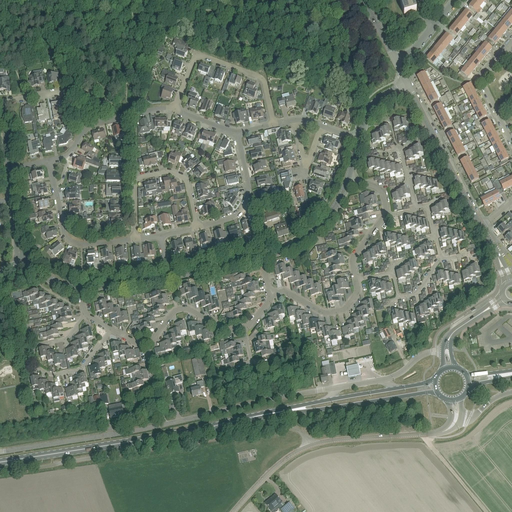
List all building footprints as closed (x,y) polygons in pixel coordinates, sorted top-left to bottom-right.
[(399,0),(404,15),(417,12),(416,11),(415,12),(411,0),(399,0)] [(474,0),(473,2),(480,7),(482,9),(486,5),(484,3),(480,0),(474,0)] [(476,12),(480,7),(473,2),(469,7),(476,12)] [(466,10),(462,15),(469,21),(473,16),(470,14),(466,10)] [(458,20),(465,26),(469,21),(462,15),(458,20)] [(507,30),(511,25),(504,19),(500,24),(507,30)] [(458,20),(453,25),(460,31),(465,26),(458,20)] [(500,24),(496,29),(503,35),(507,30),(500,24)] [(460,31),(453,25),(449,30),(453,33),(456,36),(460,31)] [(499,40),(503,35),(496,29),(492,34),(499,40)] [(491,33),(490,32),(488,35),(490,37),(488,39),(495,45),(499,40),(492,34),(491,33)] [(453,40),(450,37),(446,34),(442,39),(449,45),(453,40)] [(442,39),(438,44),(445,50),(449,45),(442,39)] [(184,51),(185,47),(187,46),(188,44),(178,40),(177,43),(175,49),(177,49),(176,52),(177,52),(176,55),(184,59),(185,57),(186,57),(188,52),(184,51)] [(492,49),(488,45),(485,43),(481,48),(488,53),(492,49)] [(434,49),(441,54),(445,50),(438,44),(434,49)] [(488,53),(481,48),(479,46),(475,51),(477,53),(484,58),(488,53)] [(434,49),(430,53),(437,59),(441,54),(434,49)] [(430,62),(433,64),(437,59),(430,53),(426,58),(430,62)] [(484,58),(477,53),(473,57),(480,63),(484,58)] [(476,68),(480,63),(473,57),(469,62),(476,68)] [(176,59),(172,58),(171,61),(174,63),(172,69),(180,72),(183,64),(175,61),(176,59)] [(463,65),(465,67),(472,73),(476,68),(469,62),(466,60),(463,65)] [(211,78),(213,72),(209,70),(210,68),(201,64),(200,67),(198,71),(207,75),(203,88),(207,89),(211,78)] [(472,73),(465,67),(461,72),(468,78),(472,73)] [(31,81),(28,82),(28,87),(32,86),(32,87),(39,86),(39,83),(41,83),(44,82),(45,82),(43,75),(43,71),(39,71),(39,73),(34,74),(34,76),(30,77),(31,81)] [(175,86),(178,78),(173,77),(175,73),(168,71),(166,78),(166,79),(167,79),(166,82),(175,86)] [(213,72),(211,78),(215,80),(221,83),(224,75),(225,74),(224,73),(219,71),(218,71),(217,73),(213,72)] [(427,78),(425,72),(417,76),(420,82),(427,78)] [(53,74),(47,75),(49,84),(56,83),(55,82),(60,81),(58,73),(53,74)] [(232,76),(230,82),(226,81),(222,92),(224,92),(226,93),(229,84),(235,86),(236,84),(240,85),(242,79),(238,78),(236,77),(234,77),(232,76)] [(2,77),(2,80),(0,80),(0,90),(7,90),(7,88),(10,88),(10,83),(9,77),(2,77)] [(420,82),(423,87),(430,83),(427,78),(420,82)] [(254,98),(257,92),(253,91),(255,84),(249,82),(246,90),(249,92),(247,96),(254,98)] [(423,87),(425,92),(433,89),(436,87),(433,82),(430,83),(423,87)] [(172,88),(163,84),(161,88),(165,89),(161,98),(166,99),(167,98),(170,99),(173,92),(171,91),(172,88)] [(471,84),(466,86),(463,88),(466,93),(473,89),(471,84)] [(436,94),(433,89),(425,92),(428,98),(436,94)] [(476,95),(473,89),(466,93),(469,98),(476,95)] [(192,100),(189,106),(196,109),(198,104),(199,100),(196,99),(197,95),(190,92),(188,99),(192,100)] [(438,99),(439,99),(439,98),(441,97),(439,92),(436,94),(428,98),(431,103),(438,99)] [(439,99),(441,102),(451,96),(449,92),(445,94),(446,95),(441,97),(439,98),(439,99)] [(296,106),(293,96),(293,94),(289,95),(290,97),(283,99),(278,100),(280,106),(286,105),(287,108),(296,106)] [(469,98),(471,104),(479,100),(476,95),(469,98)] [(327,96),(324,103),(321,110),(325,111),(323,116),(327,118),(327,117),(333,119),(335,114),(334,114),(336,110),(327,106),(330,97),(327,96)] [(309,111),(317,114),(320,106),(315,104),(316,100),(310,97),(307,105),(311,106),(309,111)] [(209,113),(213,103),(205,100),(206,99),(202,98),(200,103),(204,104),(201,111),(209,113)] [(474,109),(482,105),(479,100),(471,104),(474,109)] [(62,102),(51,103),(54,119),(64,117),(64,114),(58,115),(57,108),(63,107),(62,102)] [(37,109),(39,121),(46,120),(46,119),(49,118),(48,111),(46,112),(45,104),(40,105),(41,109),(37,109)] [(436,113),(444,110),(441,104),(433,108),(436,113)] [(35,112),(31,113),(30,106),(29,107),(29,105),(25,106),(25,107),(23,108),(22,110),(23,113),(24,115),(24,118),(24,121),(29,121),(29,123),(33,122),(33,124),(37,124),(35,112)] [(484,111),(482,105),(474,109),(477,115),(484,111)] [(227,117),(230,108),(226,107),(226,108),(223,107),(222,109),(218,108),(215,116),(222,118),(223,116),(227,117)] [(259,118),(263,117),(261,108),(250,110),(252,120),(259,119),(259,118)] [(439,119),(449,113),(447,108),(444,110),(436,113),(439,119)] [(243,118),(247,117),(245,109),(240,110),(241,113),(233,114),(234,119),(235,119),(236,124),(244,122),(243,118)] [(487,116),(484,111),(477,115),(474,116),(476,121),(478,120),(478,121),(480,120),(487,116)] [(347,125),(351,115),(345,113),(344,113),(340,112),(338,119),(342,121),(341,123),(347,125)] [(439,119),(442,124),(449,120),(452,119),(450,113),(449,113),(439,119)] [(394,128),(394,131),(398,130),(400,129),(399,127),(400,127),(399,124),(401,123),(401,120),(400,118),(395,119),(396,122),(393,122),(394,128)] [(159,132),(161,132),(161,119),(155,119),(155,122),(151,122),(152,128),(152,131),(153,131),(154,130),(155,130),(155,129),(155,128),(158,128),(158,129),(159,129),(159,132)] [(168,119),(161,119),(161,132),(164,132),(164,129),(164,130),(165,128),(171,128),(172,122),(168,122),(168,119)] [(406,119),(401,120),(401,123),(399,124),(400,127),(399,127),(400,129),(405,128),(408,127),(408,124),(407,124),(406,119)] [(146,133),(150,132),(147,120),(140,121),(141,126),(138,127),(140,133),(145,132),(146,133)] [(444,130),(449,127),(452,126),(449,120),(442,124),(444,130)] [(176,121),(175,125),(173,129),(176,130),(175,134),(181,136),(184,130),(181,129),(183,123),(176,121)] [(489,121),(485,123),(482,124),(485,130),(492,126),(489,121)] [(67,144),(69,141),(68,137),(69,136),(71,135),(71,136),(72,136),(69,124),(64,125),(65,125),(65,126),(68,129),(66,132),(64,135),(57,137),(59,146),(67,144)] [(384,133),(386,139),(388,139),(387,136),(390,136),(389,132),(391,132),(389,124),(384,126),(385,128),(380,129),(381,131),(382,134),(384,133)] [(187,130),(186,133),(184,133),(182,136),(187,138),(188,134),(194,137),(195,133),(197,128),(189,125),(187,130)] [(114,127),(113,127),(114,132),(115,136),(118,136),(118,140),(119,143),(125,142),(125,138),(125,132),(121,133),(120,126),(116,127),(116,126),(114,126),(113,127),(114,127)] [(495,131),(492,126),(485,130),(487,135),(495,131)] [(94,140),(99,139),(106,138),(105,134),(104,129),(97,131),(97,132),(93,133),(94,140)] [(458,129),(456,130),(454,131),(447,135),(449,140),(457,136),(460,135),(458,129)] [(206,145),(210,134),(206,133),(207,131),(204,130),(203,134),(200,133),(197,139),(201,140),(204,141),(203,144),(206,145)] [(279,139),(277,140),(278,147),(289,145),(288,141),(291,141),(290,134),(287,134),(286,131),(278,132),(279,139)] [(376,132),(377,134),(377,137),(380,137),(381,142),(386,141),(386,139),(384,133),(382,134),(381,131),(376,132)] [(498,137),(495,131),(487,135),(490,141),(498,137)] [(210,133),(210,134),(206,145),(209,146),(210,142),(213,144),(216,145),(217,143),(219,139),(215,137),(217,134),(214,133),(214,135),(210,133)] [(55,140),(54,135),(54,134),(51,135),(51,137),(44,139),(44,141),(43,141),(45,152),(52,151),(51,147),(52,147),(53,146),(52,141),(55,140)] [(373,144),(381,142),(380,137),(377,137),(377,134),(372,135),(373,140),(372,140),(373,144)] [(263,146),(262,142),(261,136),(258,136),(248,138),(249,145),(254,144),(254,148),(263,146)] [(449,140),(452,145),(460,142),(457,136),(449,140)] [(500,142),(498,137),(490,141),(493,146),(500,142)] [(333,148),(337,149),(338,148),(339,143),(339,142),(336,141),(336,140),(331,138),(331,139),(326,138),(324,145),(327,146),(325,149),(332,151),(333,148)] [(40,142),(40,139),(38,140),(36,140),(36,141),(32,142),(31,141),(28,142),(30,152),(29,152),(29,153),(30,153),(31,155),(35,154),(39,153),(38,148),(41,147),(40,142)] [(225,150),(224,153),(225,156),(233,155),(231,145),(229,144),(230,143),(225,140),(223,142),(220,140),(216,148),(220,150),(221,148),(225,150)] [(452,145),(455,151),(463,147),(460,142),(452,145)] [(503,148),(500,142),(493,146),(489,148),(492,153),(496,152),(503,148)] [(89,153),(87,157),(92,160),(96,154),(92,152),(94,148),(86,143),(82,150),(89,153)] [(414,146),(414,149),(415,152),(418,151),(419,154),(423,153),(422,147),(419,148),(419,145),(414,146)] [(251,157),(252,158),(252,159),(262,157),(261,153),(263,153),(262,147),(255,149),(256,152),(251,153),(251,154),(251,155),(251,157)] [(466,152),(463,147),(455,151),(458,156),(466,152)] [(284,158),(294,156),(294,152),(293,153),(292,151),(289,152),(288,148),(279,150),(280,156),(283,155),(284,158)] [(496,152),(498,157),(506,153),(503,148),(496,152)] [(419,156),(419,154),(418,151),(415,152),(414,149),(410,150),(410,152),(411,155),(413,154),(414,157),(419,156)] [(160,151),(158,151),(154,152),(154,153),(149,154),(152,166),(155,166),(154,165),(158,165),(157,161),(159,161),(159,160),(164,159),(164,151),(160,152),(160,151)] [(180,161),(181,156),(182,154),(176,152),(175,155),(171,154),(168,162),(174,165),(176,160),(180,161)] [(323,163),(322,166),(326,167),(327,164),(331,165),(333,158),(331,157),(332,154),(325,152),(324,155),(321,154),(318,161),(323,163)] [(415,160),(414,157),(413,154),(411,155),(410,152),(405,153),(407,161),(415,160)] [(509,158),(506,153),(498,157),(501,162),(499,163),(501,166),(507,163),(507,162),(506,160),(509,159),(509,158)] [(110,156),(110,159),(110,166),(121,166),(121,160),(125,160),(125,154),(121,154),(121,157),(114,157),(114,156),(110,156)] [(152,166),(149,154),(149,157),(138,160),(140,166),(143,165),(143,166),(145,166),(145,167),(149,167),(152,166)] [(294,156),(284,158),(284,161),(282,162),(283,168),(291,166),(290,163),(295,162),(294,160),(295,160),(294,156)] [(190,167),(192,170),(197,165),(195,163),(198,160),(195,157),(192,160),(189,157),(182,164),(187,169),(189,166),(190,167)] [(460,161),(463,167),(471,163),(468,157),(460,161)] [(83,160),(79,159),(78,158),(78,159),(77,162),(75,161),(73,167),(78,169),(83,171),(84,169),(86,165),(85,164),(86,161),(90,163),(91,160),(85,158),(84,161),(83,160)] [(234,165),(235,165),(234,161),(229,162),(228,159),(218,161),(219,166),(224,165),(226,173),(235,171),(234,165)] [(376,164),(375,161),(375,159),(370,160),(371,163),(368,164),(369,169),(374,168),(373,165),(376,164)] [(263,168),(267,167),(265,161),(256,163),(257,166),(254,167),(255,173),(264,171),(263,168)] [(380,161),(375,161),(376,164),(373,165),(374,168),(374,171),(379,170),(379,166),(381,166),(381,163),(380,161)] [(203,170),(206,168),(201,163),(197,167),(199,169),(194,174),(199,179),(205,173),(203,170)] [(466,172),(474,168),(471,163),(463,167),(466,172)] [(328,175),(326,174),(327,173),(329,174),(331,169),(326,167),(322,166),(321,165),(320,169),(316,168),(314,175),(325,178),(327,179),(328,179),(329,176),(328,175)] [(401,165),(396,166),(397,170),(394,170),(395,173),(395,176),(403,174),(401,165)] [(466,172),(468,177),(476,173),(474,168),(466,172)] [(286,170),(279,172),(280,176),(281,175),(282,183),(284,182),(285,189),(289,188),(291,182),(289,173),(286,174),(286,170)] [(109,181),(121,181),(121,175),(119,175),(119,172),(117,172),(117,171),(107,171),(107,178),(107,181),(109,181)] [(36,173),(34,173),(32,174),(33,181),(44,178),(44,177),(43,174),(44,174),(44,173),(44,172),(43,172),(39,172),(36,172),(36,173)] [(69,181),(76,184),(79,185),(81,184),(82,181),(80,179),(82,174),(78,173),(77,176),(71,174),(69,181)] [(471,183),(476,181),(479,179),(476,173),(468,177),(471,183)] [(235,174),(230,175),(225,176),(225,180),(227,179),(229,186),(239,184),(238,179),(237,180),(236,177),(235,177),(235,174)] [(258,185),(260,186),(269,184),(269,185),(271,184),(270,180),(269,180),(268,175),(264,175),(264,178),(257,180),(258,185)] [(421,179),(422,179),(421,177),(416,178),(417,181),(414,181),(415,187),(420,186),(419,183),(422,182),(421,179)] [(166,191),(169,191),(172,190),(169,179),(164,180),(165,184),(161,185),(162,192),(166,191)] [(169,179),(172,190),(175,190),(175,193),(182,192),(180,185),(177,186),(177,184),(176,181),(170,182),(170,179),(169,179)] [(496,182),(495,182),(499,189),(502,187),(504,191),(509,188),(505,180),(500,183),(499,181),(496,182)] [(154,181),(150,182),(152,192),(155,191),(156,195),(162,193),(162,192),(161,185),(157,185),(156,181),(154,182),(154,181)] [(197,187),(198,193),(207,191),(206,187),(210,186),(209,181),(203,183),(204,185),(197,187)] [(322,188),(324,183),(318,181),(316,184),(311,182),(308,190),(314,192),(314,191),(318,192),(319,187),(322,188)] [(437,181),(432,182),(433,185),(430,185),(431,189),(430,189),(431,191),(439,189),(437,181)] [(142,197),(149,196),(149,197),(153,196),(152,192),(150,182),(146,183),(144,184),(145,189),(142,190),(142,197)] [(32,185),(33,188),(33,191),(35,191),(38,191),(39,195),(48,193),(46,185),(39,186),(38,183),(32,185)] [(112,196),(112,195),(117,195),(117,196),(121,196),(121,189),(117,189),(117,184),(106,185),(106,196),(112,196)] [(80,191),(79,186),(72,187),(72,191),(66,191),(66,199),(77,199),(77,195),(80,194),(80,191)] [(275,186),(271,187),(264,188),(265,192),(259,193),(260,197),(261,197),(262,200),(271,198),(270,193),(276,192),(275,186)] [(301,202),(303,202),(308,201),(307,193),(303,194),(302,186),(295,188),(297,198),(300,198),(301,202)] [(405,193),(405,196),(410,195),(409,189),(408,190),(407,187),(401,188),(401,190),(402,193),(405,193)] [(226,198),(227,199),(225,202),(233,207),(238,199),(236,198),(239,193),(238,189),(229,191),(229,193),(225,194),(226,198)] [(207,191),(198,193),(200,199),(206,197),(207,200),(213,199),(211,193),(213,192),(211,191),(210,191),(210,190),(207,191)] [(400,196),(401,199),(406,198),(405,196),(405,193),(402,193),(401,190),(396,191),(397,194),(398,197),(400,196)] [(491,194),(495,202),(501,199),(497,191),(491,194)] [(397,194),(392,195),(393,200),(396,199),(397,203),(402,202),(401,199),(400,196),(398,197),(397,194)] [(490,204),(495,202),(491,194),(486,197),(490,204)] [(360,201),(361,204),(377,201),(376,196),(370,198),(370,195),(360,197),(360,201)] [(45,200),(45,197),(35,199),(37,206),(39,205),(40,209),(49,207),(48,201),(45,202),(45,200)] [(484,207),(490,204),(486,197),(481,199),(484,207)] [(118,199),(113,199),(111,199),(111,204),(110,204),(110,208),(111,208),(111,211),(121,211),(121,204),(118,204),(118,199)] [(79,213),(83,213),(84,212),(84,205),(82,204),(81,205),(81,201),(73,202),(73,206),(70,206),(70,213),(75,213),(75,214),(79,213)] [(445,211),(449,210),(448,204),(447,204),(446,201),(440,203),(440,205),(441,205),(441,208),(444,207),(445,211)] [(211,211),(216,210),(214,202),(205,204),(206,208),(202,209),(203,216),(212,214),(211,211)] [(436,206),(436,208),(437,211),(440,211),(440,214),(441,216),(443,216),(442,213),(445,213),(445,211),(444,207),(441,208),(441,205),(440,205),(436,206)] [(182,211),(182,213),(178,214),(177,206),(172,207),(174,216),(176,216),(178,224),(182,223),(182,222),(188,221),(186,210),(182,211)] [(373,212),(372,207),(362,209),(357,210),(359,218),(362,217),(369,216),(368,213),(373,212)] [(300,222),(297,208),(292,209),(295,223),(300,222)] [(436,208),(431,209),(433,214),(434,214),(435,217),(441,216),(440,214),(440,211),(437,211),(436,208)] [(50,222),(50,221),(54,220),(52,213),(46,215),(45,212),(39,213),(40,218),(38,218),(39,223),(47,222),(50,222)] [(267,222),(272,220),(279,218),(278,216),(277,214),(277,212),(265,216),(267,222)] [(109,214),(109,220),(112,220),(112,227),(116,227),(116,225),(121,225),(121,218),(117,218),(117,214),(109,214)] [(164,226),(171,225),(169,215),(158,217),(160,223),(163,223),(164,226)] [(88,227),(87,220),(91,220),(91,216),(87,216),(76,217),(76,228),(88,227)] [(157,223),(156,217),(150,218),(150,219),(145,220),(146,224),(144,224),(145,229),(152,228),(152,226),(155,226),(154,223),(157,223)] [(406,227),(411,226),(410,222),(413,222),(412,219),(412,217),(405,218),(406,221),(404,221),(406,227)] [(346,224),(347,229),(362,226),(361,221),(356,222),(355,219),(350,220),(349,220),(350,223),(346,224)] [(425,230),(426,229),(429,229),(427,220),(422,221),(423,224),(420,225),(421,228),(421,230),(422,234),(426,233),(425,230)] [(256,229),(256,227),(254,222),(249,223),(249,221),(242,223),(244,231),(250,230),(250,231),(256,229)] [(497,229),(502,235),(504,233),(509,229),(510,231),(511,229),(511,228),(511,222),(509,225),(510,227),(507,229),(503,224),(497,229)] [(289,234),(286,223),(281,224),(279,224),(279,225),(275,226),(278,237),(289,234)] [(49,227),(44,228),(42,228),(43,234),(46,234),(46,235),(47,235),(48,239),(53,238),(53,237),(57,236),(56,229),(49,230),(49,227)] [(236,237),(237,239),(243,237),(242,234),(241,230),(237,230),(236,227),(228,229),(231,239),(236,237)] [(511,228),(511,229),(510,231),(509,229),(504,233),(502,235),(504,233),(507,236),(505,238),(510,243),(511,241),(511,228)] [(447,240),(446,238),(446,235),(449,234),(448,231),(447,229),(441,230),(442,233),(440,233),(442,241),(447,240)] [(225,245),(229,244),(226,232),(223,233),(222,230),(214,233),(216,241),(223,239),(225,245)] [(342,234),(343,239),(353,237),(359,236),(358,232),(358,231),(348,234),(348,233),(342,234)] [(459,236),(458,233),(458,231),(453,232),(454,235),(451,236),(451,239),(452,241),(457,240),(456,237),(459,236)] [(463,232),(458,233),(459,236),(456,237),(457,240),(457,243),(462,241),(461,238),(464,238),(463,232)] [(207,244),(208,247),(208,248),(213,246),(211,239),(208,240),(207,234),(200,236),(201,240),(200,240),(201,245),(207,244)] [(392,239),(392,236),(391,234),(386,235),(387,237),(384,238),(385,244),(390,243),(391,243),(390,239),(392,239)] [(338,240),(339,245),(340,248),(344,247),(345,247),(350,246),(349,243),(354,242),(353,237),(343,239),(338,240)] [(410,242),(408,242),(407,237),(402,238),(403,241),(400,242),(401,245),(401,247),(406,246),(411,245),(410,242)] [(192,242),(193,242),(192,239),(185,240),(187,249),(190,248),(191,252),(198,250),(197,244),(193,245),(192,242)] [(50,244),(44,249),(47,252),(50,250),(55,257),(64,249),(58,242),(52,247),(51,246),(50,244)] [(173,252),(174,255),(180,254),(179,250),(180,250),(184,249),(182,243),(178,244),(178,242),(171,243),(173,252)] [(428,249),(429,254),(431,254),(430,252),(433,251),(432,245),(429,246),(429,243),(424,244),(424,246),(425,246),(425,249),(428,249)] [(381,253),(382,255),(386,255),(386,252),(385,247),(382,247),(381,244),(376,245),(377,248),(378,251),(381,250),(381,253)] [(143,251),(144,254),(144,259),(148,259),(147,257),(151,256),(150,255),(154,255),(154,256),(156,256),(155,249),(154,249),(153,246),(146,246),(147,250),(143,251)] [(420,247),(420,250),(421,253),(424,252),(424,255),(429,254),(428,249),(425,249),(425,246),(424,246),(420,247)] [(132,259),(137,258),(141,258),(140,247),(134,248),(134,251),(131,251),(132,259)] [(376,253),(377,257),(381,256),(382,256),(382,255),(381,253),(381,250),(378,251),(377,248),(372,249),(372,251),(373,251),(373,254),(376,253)] [(128,259),(128,258),(127,253),(124,253),(123,249),(116,249),(117,258),(121,257),(121,260),(128,259)] [(72,260),(75,261),(77,257),(76,256),(78,252),(71,250),(70,252),(67,251),(62,262),(70,265),(72,260)] [(113,261),(113,260),(112,255),(109,255),(109,250),(104,251),(104,250),(101,251),(101,254),(98,254),(98,256),(99,259),(99,264),(107,263),(107,261),(113,261)] [(416,256),(417,256),(417,259),(420,258),(420,259),(425,257),(424,255),(424,252),(421,253),(420,250),(415,251),(416,256)] [(87,264),(93,264),(93,265),(94,266),(94,267),(98,270),(100,270),(100,266),(99,264),(99,259),(95,259),(95,251),(88,252),(88,256),(87,256),(88,260),(87,260),(87,264)] [(378,259),(377,257),(376,253),(373,254),(373,251),(372,251),(368,252),(368,254),(369,257),(372,256),(373,260),(378,259)] [(322,260),(328,259),(327,259),(337,257),(336,252),(331,253),(321,255),(322,260)] [(362,261),(364,267),(366,267),(366,264),(368,264),(368,263),(373,262),(373,260),(372,256),(369,257),(368,254),(363,255),(364,260),(362,261)] [(328,259),(328,264),(338,262),(344,260),(343,255),(337,257),(327,259),(328,259)] [(409,262),(410,264),(410,267),(413,267),(414,270),(419,269),(418,263),(415,264),(414,261),(409,262)] [(415,272),(414,270),(413,267),(410,267),(410,264),(405,265),(406,267),(406,270),(409,270),(410,273),(415,272)] [(286,270),(285,265),(274,267),(276,275),(282,274),(287,273),(286,270)] [(475,273),(476,277),(482,276),(481,272),(480,273),(479,267),(476,268),(476,265),(471,266),(471,268),(472,270),(474,270),(475,273)] [(329,268),(326,269),(324,269),(326,277),(330,276),(333,276),(336,275),(335,272),(340,271),(339,266),(329,268)] [(401,268),(401,271),(402,274),(405,273),(406,276),(406,278),(406,279),(411,278),(410,273),(409,270),(406,270),(406,267),(401,268)] [(471,277),(472,280),(476,279),(476,277),(475,273),(474,270),(472,270),(471,268),(466,269),(467,271),(467,274),(470,273),(471,277)] [(292,269),(286,270),(287,273),(282,274),(283,279),(289,278),(294,277),(293,274),(292,270),(292,269)] [(299,273),(298,269),(292,270),(293,274),(294,277),(289,278),(290,283),(296,282),(301,281),(300,278),(299,273)] [(398,280),(406,279),(406,278),(406,276),(405,273),(402,274),(401,271),(396,272),(398,280)] [(444,274),(444,271),(438,273),(438,276),(437,276),(438,282),(443,281),(442,277),(445,277),(444,274)] [(472,281),(472,280),(471,277),(470,273),(467,274),(467,271),(462,272),(464,283),(472,281)] [(449,273),(444,274),(445,277),(442,277),(443,281),(443,283),(448,282),(447,278),(450,278),(450,275),(449,273)] [(233,275),(224,277),(224,280),(225,280),(230,281),(231,284),(232,284),(236,283),(246,280),(245,275),(240,276),(239,274),(233,275)] [(460,275),(455,276),(455,279),(452,279),(453,283),(454,285),(460,284),(459,280),(461,280),(460,275)] [(301,281),(296,282),(297,287),(303,286),(307,285),(307,282),(306,277),(300,278),(301,281)] [(344,289),(349,288),(348,282),(347,278),(343,279),(343,280),(337,282),(338,287),(339,290),(344,289)] [(233,289),(236,288),(237,287),(243,286),(253,284),(252,284),(251,279),(246,280),(236,283),(232,284),(232,288),(233,289)] [(369,285),(370,290),(369,290),(370,293),(370,294),(375,293),(375,292),(375,289),(374,286),(377,286),(376,282),(377,282),(376,280),(371,281),(372,284),(369,285)] [(313,281),(307,282),(307,285),(303,286),(304,291),(310,290),(315,289),(314,286),(313,281)] [(244,291),(259,288),(258,283),(252,284),(253,284),(243,286),(244,291)] [(387,283),(382,284),(382,287),(379,287),(380,291),(380,293),(385,292),(385,288),(388,288),(387,285),(387,283)] [(392,284),(387,285),(388,288),(385,288),(385,292),(386,294),(391,293),(390,290),(393,289),(392,284)] [(187,294),(192,294),(191,290),(190,285),(184,286),(184,289),(180,290),(181,295),(187,294)] [(315,289),(310,290),(311,295),(321,293),(320,285),(314,286),(315,289)] [(332,288),(332,289),(333,293),(334,296),(339,295),(345,294),(344,289),(339,290),(338,287),(332,288)] [(244,291),(244,296),(255,293),(260,292),(259,288),(244,291)] [(197,289),(191,290),(192,294),(187,294),(188,299),(194,298),(194,299),(199,298),(198,294),(197,289)] [(326,295),(327,294),(329,303),(340,301),(339,295),(334,296),(333,293),(332,289),(325,290),(326,295)] [(27,298),(30,297),(39,295),(38,290),(23,293),(24,298),(27,298)] [(145,295),(146,300),(152,299),(162,297),(162,296),(161,292),(145,295)] [(30,297),(27,298),(28,302),(31,302),(33,301),(36,301),(36,300),(46,298),(45,293),(39,295),(30,297)] [(199,298),(194,299),(195,303),(201,302),(206,301),(205,298),(204,293),(198,294),(199,298)] [(256,298),(255,293),(244,296),(239,297),(240,301),(240,302),(250,299),(256,298)] [(152,299),(153,303),(168,300),(167,295),(162,296),(162,297),(152,299)] [(433,296),(433,299),(434,299),(434,302),(437,301),(438,305),(442,304),(442,303),(441,298),(440,298),(439,295),(433,296)] [(51,297),(46,298),(36,300),(36,301),(33,301),(34,306),(39,305),(42,304),(52,302),(51,297)] [(211,297),(205,298),(206,301),(201,302),(202,307),(208,306),(213,305),(212,302),(211,297)] [(99,299),(100,302),(95,303),(97,312),(103,311),(107,310),(107,306),(106,301),(105,301),(105,298),(99,299)] [(235,303),(236,307),(246,305),(251,304),(250,299),(240,302),(240,301),(235,303)] [(429,300),(429,302),(430,302),(430,305),(433,304),(434,308),(438,307),(438,305),(437,301),(434,302),(434,299),(433,299),(429,300)] [(169,305),(168,300),(153,303),(154,308),(164,306),(169,305)] [(218,300),(212,302),(213,305),(208,306),(209,311),(220,309),(218,300)] [(42,304),(39,305),(40,310),(49,308),(48,308),(58,306),(58,305),(57,301),(52,302),(42,304)] [(361,303),(362,308),(367,307),(368,311),(368,310),(374,309),(372,301),(361,303)] [(424,303),(425,305),(425,308),(428,307),(429,311),(434,310),(434,308),(433,304),(430,305),(430,302),(429,302),(424,303)] [(49,313),(51,312),(55,311),(65,309),(64,304),(58,305),(58,306),(48,308),(49,308),(49,313)] [(113,305),(107,306),(107,310),(103,311),(104,316),(110,314),(114,314),(114,310),(113,307),(113,305)] [(119,305),(113,307),(114,310),(114,314),(110,314),(111,320),(117,318),(121,318),(120,314),(121,314),(120,309),(119,305)] [(247,310),(246,305),(236,307),(231,308),(231,313),(241,311),(247,310)] [(425,308),(425,305),(420,306),(420,308),(421,311),(424,311),(425,314),(425,316),(430,315),(429,313),(430,313),(429,311),(428,307),(425,308)] [(154,308),(148,309),(149,314),(159,312),(165,311),(164,306),(154,308)] [(272,308),(274,314),(278,313),(279,316),(279,319),(285,318),(285,315),(283,306),(272,308)] [(290,321),(296,320),(295,317),(295,314),(299,313),(299,312),(298,307),(288,309),(290,318),(290,321)] [(369,316),(368,310),(368,311),(367,307),(362,308),(357,309),(358,314),(358,315),(362,314),(363,317),(369,316)] [(55,311),(56,316),(71,313),(70,308),(65,309),(55,311)] [(420,317),(425,316),(425,314),(424,311),(421,311),(420,308),(416,309),(417,314),(420,314),(420,317)] [(231,313),(226,314),(227,319),(228,319),(229,322),(238,320),(237,317),(242,316),(241,311),(231,313)] [(301,330),(304,329),(302,321),(303,321),(302,318),(306,317),(306,316),(305,311),(299,312),(299,313),(295,314),(295,317),(296,320),(296,322),(297,325),(300,325),(301,330)] [(392,315),(393,320),(393,321),(398,320),(397,316),(400,316),(399,313),(399,311),(394,312),(395,314),(392,315)] [(149,314),(144,315),(145,320),(155,318),(160,317),(159,312),(149,314)] [(397,316),(398,320),(399,324),(403,323),(402,318),(405,317),(405,314),(404,312),(399,313),(400,316),(397,316)] [(121,318),(117,318),(118,324),(128,321),(127,313),(121,314),(120,314),(121,318)] [(268,315),(269,320),(273,319),(274,323),(280,322),(279,319),(279,316),(278,313),(274,314),(268,315)] [(409,313),(405,314),(405,317),(402,318),(403,323),(408,322),(408,319),(411,318),(410,315),(409,313)] [(365,326),(364,322),(363,317),(362,314),(358,315),(358,314),(352,316),(353,321),(358,320),(358,323),(359,327),(365,326)] [(303,321),(302,321),(304,329),(305,329),(310,328),(309,325),(309,322),(313,321),(313,320),(312,315),(306,316),(306,317),(302,318),(303,321)] [(269,329),(274,328),(275,328),(274,323),(273,319),(269,320),(263,321),(264,327),(268,326),(269,329)] [(319,319),(313,320),(313,321),(309,322),(309,325),(310,328),(310,330),(316,329),(316,326),(320,325),(320,324),(319,319)] [(354,330),(360,329),(359,327),(358,323),(358,320),(353,321),(347,322),(348,327),(353,327),(354,330)] [(180,332),(186,331),(184,322),(174,325),(175,330),(179,329),(180,332)] [(190,333),(196,332),(195,329),(200,328),(200,327),(198,322),(188,324),(190,333)] [(316,329),(317,334),(323,333),(324,333),(323,329),(327,329),(327,328),(326,323),(320,324),(320,325),(316,326),(316,329)] [(140,331),(140,334),(147,332),(146,330),(151,328),(150,324),(140,326),(135,327),(136,332),(140,331)] [(205,326),(200,327),(200,328),(195,329),(196,332),(197,337),(203,336),(202,333),(207,332),(206,331),(205,326)] [(333,327),(327,328),(327,329),(323,329),(324,333),(323,333),(324,338),(330,337),(330,333),(334,332),(333,327)] [(343,334),(344,334),(344,337),(349,336),(355,335),(354,330),(353,327),(348,327),(342,328),(343,334)] [(80,331),(81,336),(86,335),(87,338),(93,337),(91,329),(80,331)] [(169,331),(170,336),(175,336),(176,339),(176,342),(182,340),(180,332),(179,329),(175,330),(169,331)] [(397,349),(391,339),(392,338),(391,336),(387,329),(382,332),(383,333),(380,334),(384,342),(384,343),(386,346),(388,350),(389,349),(391,353),(397,349)] [(48,332),(42,333),(43,338),(47,338),(48,341),(54,339),(53,336),(59,335),(58,330),(48,333),(48,332)] [(212,330),(206,331),(207,332),(202,333),(203,336),(204,341),(210,340),(209,336),(214,335),(212,330)] [(330,337),(331,342),(342,340),(340,331),(334,332),(330,333),(330,337)] [(269,333),(268,333),(263,334),(264,337),(258,338),(259,343),(269,341),(270,341),(273,341),(275,340),(274,335),(270,336),(269,333)] [(82,345),(83,348),(88,347),(87,344),(88,344),(87,338),(86,335),(81,336),(76,337),(77,342),(77,343),(81,342),(82,345)] [(170,345),(171,345),(177,344),(176,342),(176,339),(175,336),(170,336),(164,337),(165,343),(170,342),(170,345)] [(219,343),(220,347),(221,351),(223,351),(227,350),(237,348),(236,343),(230,344),(230,341),(224,342),(223,342),(219,343)] [(255,349),(273,345),(274,345),(273,341),(270,341),(269,341),(259,343),(254,344),(255,349)] [(71,344),(72,349),(76,348),(77,351),(83,350),(83,349),(83,348),(82,345),(81,342),(77,343),(77,342),(71,344)] [(119,355),(119,352),(118,349),(123,348),(123,347),(122,342),(111,344),(114,356),(119,355)] [(172,350),(171,345),(170,345),(170,342),(165,343),(159,344),(161,352),(166,351),(172,350)] [(256,354),(261,353),(271,351),(271,350),(274,350),(273,345),(255,349),(256,354)] [(129,346),(123,347),(123,348),(118,349),(119,352),(119,355),(120,357),(126,356),(125,353),(130,352),(130,351),(129,346)] [(227,350),(223,351),(224,355),(225,355),(228,355),(243,352),(242,346),(237,348),(227,350)] [(51,352),(50,347),(39,349),(41,358),(47,357),(47,356),(46,353),(51,352)] [(78,356),(77,351),(76,348),(72,349),(66,350),(68,359),(72,358),(78,356)] [(277,349),(274,350),(271,350),(271,351),(261,353),(262,357),(268,356),(268,360),(275,358),(274,355),(278,354),(277,349)] [(136,350),(130,351),(130,352),(125,353),(126,356),(127,361),(133,360),(132,356),(137,355),(136,350)] [(57,351),(51,352),(46,353),(47,356),(47,357),(48,362),(54,360),(53,357),(58,356),(57,351)] [(243,352),(228,355),(225,355),(226,360),(229,359),(239,357),(244,356),(243,352)] [(98,355),(99,360),(104,359),(105,363),(106,366),(108,366),(107,362),(111,361),(109,353),(98,355)] [(64,355),(58,356),(53,357),(54,360),(55,366),(61,364),(61,367),(63,369),(67,368),(65,362),(64,360),(65,360),(64,355)] [(228,364),(229,368),(235,367),(234,363),(240,362),(239,357),(229,359),(226,360),(223,360),(224,365),(228,364)] [(196,377),(206,375),(202,358),(192,360),(196,377)] [(93,361),(94,367),(95,367),(99,366),(99,369),(100,369),(106,368),(106,366),(105,363),(104,359),(99,360),(93,361)] [(320,376),(322,384),(329,382),(327,375),(331,375),(332,375),(337,374),(335,363),(329,364),(329,361),(322,362),(323,366),(323,369),(322,369),(323,376),(320,376)] [(126,375),(131,374),(141,372),(140,367),(135,368),(134,365),(128,367),(129,369),(125,370),(126,375)] [(89,368),(90,373),(90,377),(96,376),(95,375),(101,374),(100,369),(99,369),(99,366),(95,367),(94,367),(89,368)] [(359,366),(347,369),(349,380),(361,377),(359,366)] [(131,374),(132,379),(148,376),(147,371),(141,372),(131,374)] [(82,384),(82,388),(86,388),(85,384),(88,383),(86,374),(75,377),(76,382),(81,381),(81,384),(82,384)] [(169,394),(170,394),(172,394),(172,395),(176,394),(176,393),(179,392),(178,387),(176,388),(175,385),(177,384),(183,383),(181,375),(173,377),(174,381),(166,383),(169,394)] [(32,383),(33,387),(33,390),(39,389),(38,386),(39,386),(38,382),(42,381),(41,376),(31,378),(32,383)] [(48,380),(42,381),(38,382),(39,386),(38,386),(39,389),(40,391),(45,390),(46,390),(45,386),(49,385),(48,380)] [(70,383),(71,388),(76,387),(76,391),(77,391),(77,394),(83,393),(82,388),(82,384),(81,384),(81,381),(76,382),(70,383)] [(133,392),(140,390),(139,387),(144,386),(143,381),(133,384),(133,383),(128,384),(129,390),(133,389),(133,392)] [(203,381),(197,382),(198,388),(191,390),(192,392),(193,397),(202,395),(200,388),(205,387),(203,381)] [(47,398),(53,397),(52,393),(52,390),(56,389),(55,384),(49,385),(45,386),(46,390),(45,390),(47,398)] [(78,396),(77,394),(77,391),(76,391),(76,387),(71,388),(66,389),(67,395),(71,394),(71,397),(78,396)] [(52,393),(53,397),(53,399),(54,403),(60,401),(59,397),(64,396),(63,393),(62,388),(56,389),(52,390),(52,393)] [(109,404),(107,395),(101,396),(102,405),(109,404)] [(111,418),(118,416),(120,416),(124,415),(124,413),(123,410),(122,407),(122,403),(108,406),(109,410),(110,413),(111,418)] [(274,511),(277,510),(275,508),(277,506),(282,511),(290,511),(295,509),(289,502),(284,507),(280,503),(282,502),(280,500),(276,496),(270,501),(269,500),(265,504),(268,508),(271,511),(274,511)]
